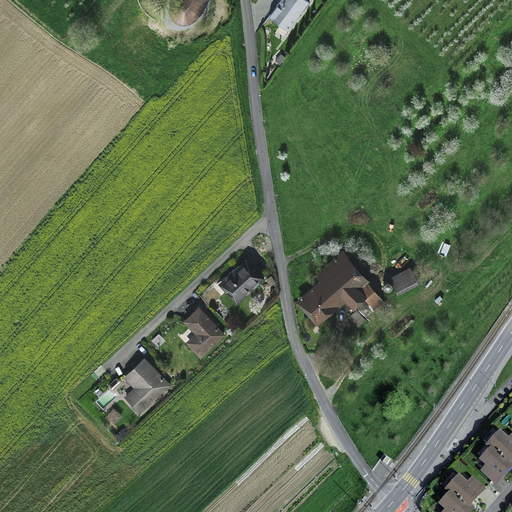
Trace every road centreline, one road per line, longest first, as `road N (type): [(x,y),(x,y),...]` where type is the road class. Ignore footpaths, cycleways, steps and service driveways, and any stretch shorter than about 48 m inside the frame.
road 1 (residential): [(391,502),(351,450),(299,349),(271,214)]
road 2 (residential): [(112,367),(271,214)]
road 3 (residential): [(271,214),(245,0)]
road 4 (secondary): [(391,502),(511,331)]
road 5 (track): [(0,481),(112,367)]
